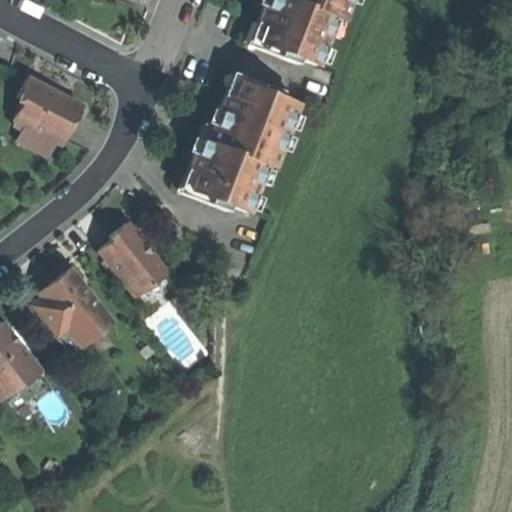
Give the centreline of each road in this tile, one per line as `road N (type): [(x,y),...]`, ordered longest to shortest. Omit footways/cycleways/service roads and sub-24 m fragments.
road 1 (residential): [(142,87),(118,149),(85,195),(0,258)]
road 2 (residential): [(142,87),(0,14)]
